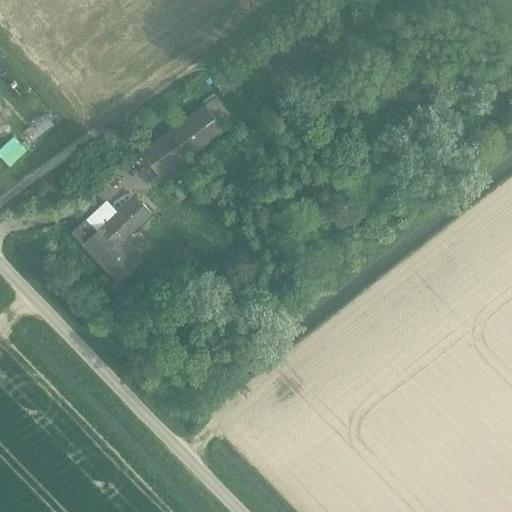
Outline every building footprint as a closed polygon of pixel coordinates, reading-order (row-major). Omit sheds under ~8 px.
[(233,94),(246,86),(237,72),(217,84),(223,95),(231,90),(233,94)] [(216,97),(206,104),(220,124),(231,117),(216,97)] [(141,151),(160,177),(224,130),(220,124),(206,104),(141,151)] [(177,182),(171,187),(181,201),(187,196),(185,193),(190,189),(186,184),(181,187),(177,182)] [(86,219),(72,232),(83,244),(118,282),(141,261),(122,240),(151,213),(135,196),(117,212),(106,200),(86,219)]
